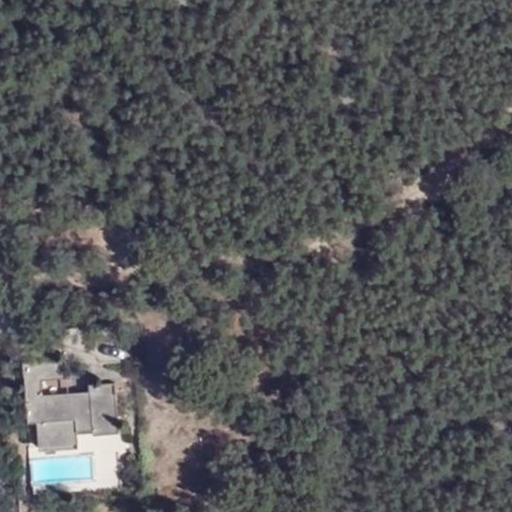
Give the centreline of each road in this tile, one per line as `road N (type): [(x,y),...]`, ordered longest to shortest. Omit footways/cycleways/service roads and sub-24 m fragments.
road 1 (track): [(0,283),(117,261),(291,248),(442,177),(511,108)]
road 2 (track): [(0,191),(116,221),(122,251)]
